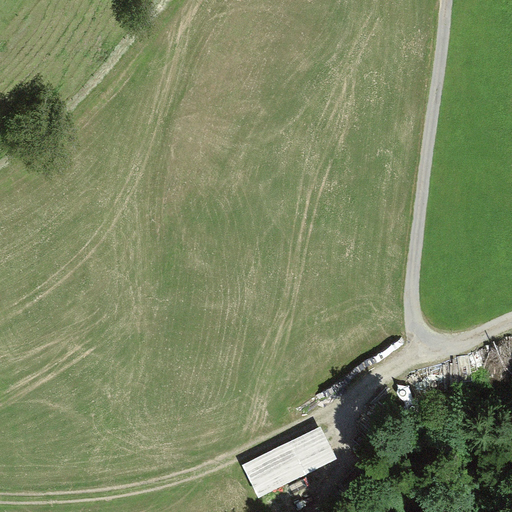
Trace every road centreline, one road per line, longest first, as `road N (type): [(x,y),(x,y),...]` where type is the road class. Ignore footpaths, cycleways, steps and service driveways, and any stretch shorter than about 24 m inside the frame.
road 1 (track): [(429,338),(369,390),(221,467),(113,493),(0,499)]
road 2 (track): [(447,0),(411,289),(416,328),(438,344),(511,323)]
road 3 (track): [(177,0),(132,54),(0,176)]
